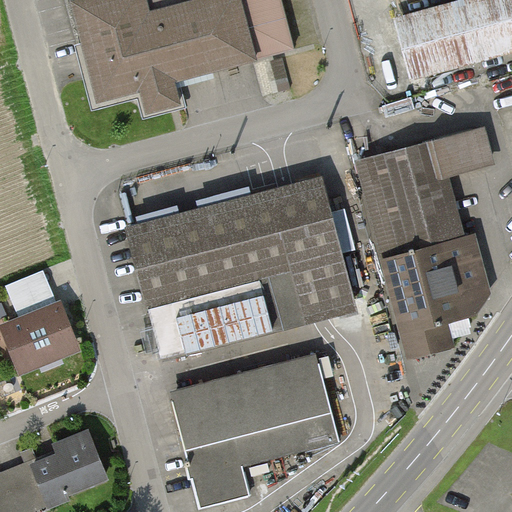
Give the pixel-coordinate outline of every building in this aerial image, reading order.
[(72,0),(102,112),(139,102),(145,125),(187,114),(181,91),(298,61),(282,0),(72,0)] [(511,0),(463,0),(392,19),(411,89),(511,62),(511,0)] [(488,132),(359,165),(410,359),(459,347),(453,325),(476,319),(491,295),(476,237),(461,241),(446,185),(498,171),(488,132)] [(325,175),(127,227),(164,369),(362,317),(325,175)] [(3,328),(22,378),(83,354),(64,304),(3,328)] [(321,360),(175,399),(203,508),(254,494),(247,469),(343,444),(321,360)] [(84,437),(26,461),(46,511),(51,511),(105,490),(84,437)] [(46,511),(26,461),(0,471),(0,511),(46,511)]
